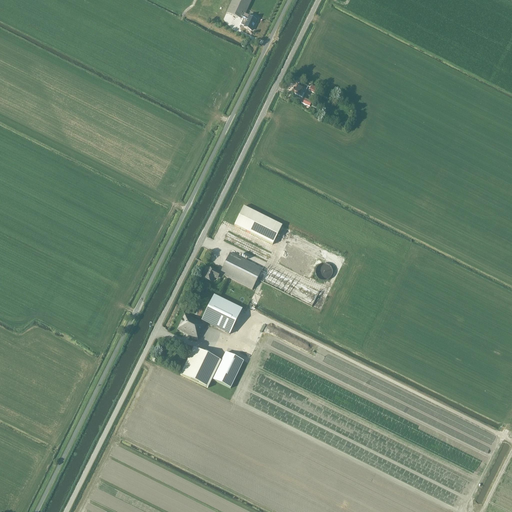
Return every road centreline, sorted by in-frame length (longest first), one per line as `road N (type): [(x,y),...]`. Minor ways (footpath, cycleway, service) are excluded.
road 1 (unclassified): [(36,511),(288,0)]
road 2 (tertiary): [(65,511),(317,0)]
